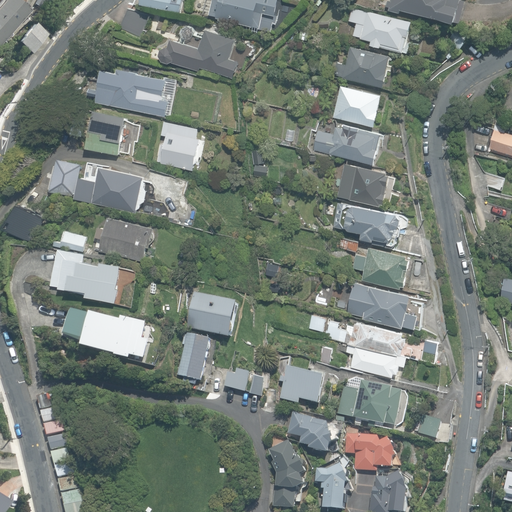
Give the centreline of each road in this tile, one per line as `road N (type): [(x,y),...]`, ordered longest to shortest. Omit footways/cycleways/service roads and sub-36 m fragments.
road 1 (residential): [(511,51),(447,91),(433,135),(474,371),(457,511)]
road 2 (unclassified): [(102,0),(28,86),(0,166)]
road 3 (unclassified): [(0,348),(37,458),(44,511)]
